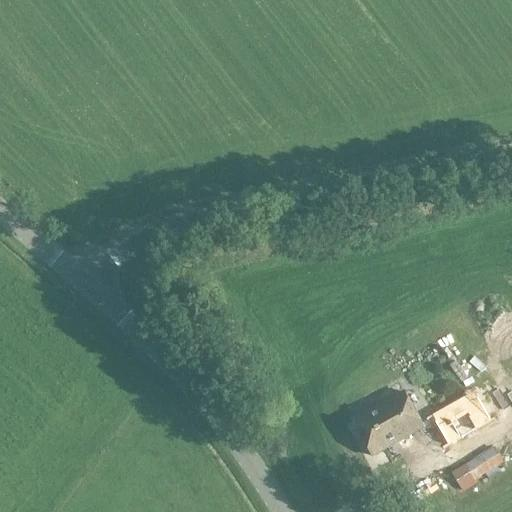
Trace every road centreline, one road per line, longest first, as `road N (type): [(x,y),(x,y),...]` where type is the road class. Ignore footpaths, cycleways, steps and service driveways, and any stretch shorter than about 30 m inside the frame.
road 1 (unclassified): [(511,154),(149,234),(81,281)]
road 2 (unclassified): [(279,511),(181,375),(81,281)]
